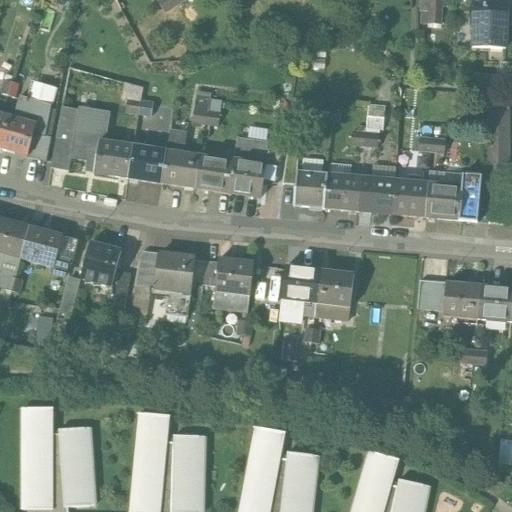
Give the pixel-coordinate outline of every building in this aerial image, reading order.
[(163,0),(169,10),(189,0),(163,0)] [(442,0),(435,0),(427,0),(427,13),(441,13),(442,0)] [(507,0),(473,0),(473,15),(507,16),(507,0)] [(441,13),(427,13),(427,26),(441,26),(441,13)] [(507,16),(473,15),(472,49),(505,51),(507,16)] [(5,82),(1,95),(8,97),(11,84),(5,82)] [(18,86),(11,84),(8,97),(15,99),(18,86)] [(509,112),(509,100),(484,100),(484,112),(509,112)] [(140,103),(127,101),(125,114),(138,116),(140,103)] [(153,104),(140,103),(138,116),(151,117),(153,104)] [(370,131),(391,131),(391,105),(370,105),(370,131)] [(207,113),(194,111),(192,124),(205,126),(207,113)] [(220,115),(207,113),(205,126),(218,128),(220,115)] [(510,177),(509,113),(487,113),(488,177),(510,177)] [(35,125),(3,116),(0,125),(0,150),(27,157),(35,125)] [(365,135),(352,134),(351,147),(364,148),(365,135)] [(378,136),(365,135),(364,148),(377,149),(378,136)] [(432,141),(419,140),(418,153),(431,154),(432,141)] [(268,146),(237,141),(234,163),(229,194),(260,199),(263,179),(268,146)] [(445,142),(432,141),(431,154),(444,155),(445,142)] [(134,147),(100,142),(95,175),(129,180),(134,147)] [(282,148),(268,146),(263,179),(277,181),(282,148)] [(167,152),(134,147),(129,180),(162,185),(167,152)] [(288,151),(282,186),(296,187),(297,175),(299,152),(288,151)] [(200,157),(167,152),(162,185),(195,190),(200,157)] [(234,163),(200,157),(195,190),(229,196),(229,194),(234,163)] [(297,175),(296,187),(294,208),(324,210),(327,177),(297,175)] [(361,180),(327,177),(324,210),(359,213),(361,180)] [(462,189),(429,186),(426,219),(478,224),(482,179),(463,177),(462,189)] [(395,183),(361,180),(359,213),(392,216),(395,183)] [(429,186),(395,183),(392,216),(426,219),(429,186)] [(511,188),(493,187),(489,225),(511,227),(511,188)] [(30,228),(0,219),(0,254),(21,260),(30,228)] [(63,237),(30,228),(21,260),(55,269),(58,259),(63,237)] [(79,241),(63,237),(58,259),(73,263),(79,241)] [(122,253),(91,244),(81,279),(113,287),(122,253)] [(160,255),(144,253),(137,288),(150,290),(156,290),(160,255)] [(196,259),(160,255),(156,290),(150,290),(148,298),(169,301),(167,316),(188,319),(196,259)] [(253,265),(219,261),(219,265),(216,289),(215,293),(249,298),(253,265)] [(219,265),(207,264),(204,288),(216,289),(219,265)] [(320,273),(287,269),(283,302),(316,306),(320,273)] [(354,278),(320,273),(316,306),(350,310),(354,278)] [(9,278),(6,291),(12,293),(16,280),(9,278)] [(23,282),(16,280),(12,293),(19,295),(23,282)] [(80,284),(68,281),(61,309),(72,312),(80,284)] [(447,285),(420,283),(418,311),(444,314),(447,285)] [(481,288),(447,285),(444,314),(444,319),(478,322),(481,288)] [(511,310),(511,291),(481,288),(478,322),(510,325),(511,310)] [(141,296),(137,309),(151,313),(155,301),(141,296)] [(126,302),(115,300),(110,323),(122,326),(126,302)] [(246,323),(239,322),(238,335),(245,336),(246,323)] [(253,324),(246,323),(245,336),(251,337),(253,324)] [(313,331),(306,330),(305,344),(311,345),(313,331)] [(320,332),(313,331),(311,345),(318,345),(320,332)] [(475,354),(462,353),(461,366),(474,367),(475,354)] [(488,355),(475,354),(474,367),(487,368),(488,355)] [(311,511),(318,459),(313,458),(287,455),(287,462),(281,461),(286,435),(260,430),(255,429),(239,511),(202,511),(204,439),(199,439),(174,438),(173,445),(168,444),(170,418),(145,416),(144,416),(139,416),(130,511),(67,511),(68,510),(90,508),(95,507),(90,430),(84,431),(84,430),(59,432),(59,437),(53,437),(53,410),(28,410),(28,411),(22,411),(22,511),(424,511),(429,489),(424,488),(399,482),(397,489),(392,487),(399,462),(375,455),(374,456),(369,454),(352,511),(311,511)] [(511,426),(503,427),(504,462),(511,462),(511,426)]
